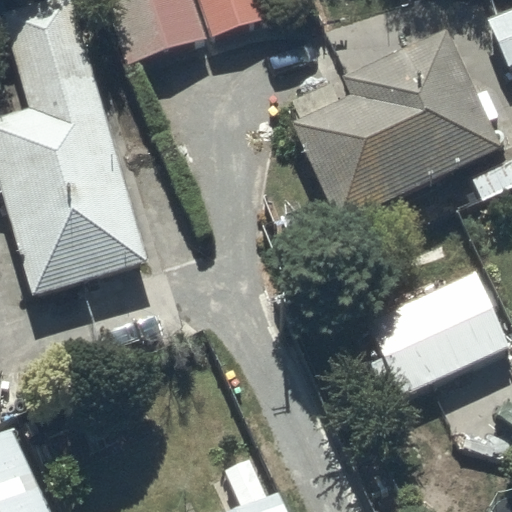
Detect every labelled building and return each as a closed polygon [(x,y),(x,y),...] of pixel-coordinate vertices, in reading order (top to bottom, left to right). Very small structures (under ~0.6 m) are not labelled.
[(210,49),(192,0),(102,0),(130,78),(210,49)] [(192,0),(210,49),(276,25),(267,0),(192,0)] [(0,207),(4,206),(33,309),(150,276),(74,7),(1,27),(28,122),(0,129),(0,207)] [(511,25),(497,32),(511,64),(511,25)] [(411,238),(398,210),(501,163),(488,136),(500,131),(486,101),(476,106),(448,45),(343,92),(351,109),(339,114),(330,95),(291,113),(300,132),(290,137),(337,237),(366,224),(379,252),(411,238)] [(481,208),(482,211),(511,196),(511,164),(470,184),(475,195),(459,203),(465,215),(481,208)] [(395,394),(402,411),(511,360),(465,262),(411,287),(422,309),(367,335),(382,367),(367,374),(380,402),(395,394)] [(0,444),(0,511),(46,511),(11,439),(0,444)]
